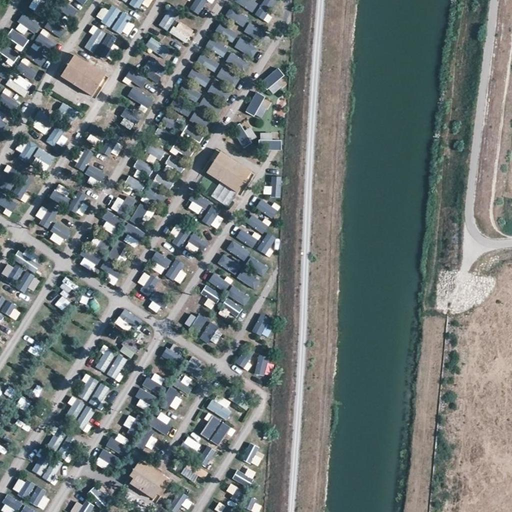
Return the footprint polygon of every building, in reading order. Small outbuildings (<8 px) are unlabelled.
[(44,0),(34,0),(29,6),(40,15),(49,4),(44,0)] [(132,0),(130,4),(140,12),(148,0),(132,0)] [(196,0),(190,9),(198,14),(208,0),(196,0)] [(249,0),(236,0),(235,4),(253,13),(258,4),(249,0)] [(263,0),(256,16),(265,20),(275,0),(263,0)] [(113,27),(119,11),(103,4),(96,20),(113,27)] [(230,9),(226,17),(245,27),(249,19),(230,9)] [(121,12),(113,29),(128,36),(136,19),(121,12)] [(159,26),(168,31),(176,18),(167,12),(159,26)] [(25,47),(31,35),(36,37),(42,24),(23,15),(16,30),(12,29),(7,39),(25,47)] [(187,44),(195,31),(178,21),(170,33),(187,44)] [(48,22),(45,29),(62,37),(66,29),(48,22)] [(220,24),(216,32),(234,41),(238,33),(220,24)] [(249,24),(245,31),(261,39),(265,31),(249,24)] [(95,28),(85,48),(103,56),(113,36),(95,28)] [(162,62),(170,52),(152,38),(145,47),(154,53),(153,55),(162,62)] [(225,56),(229,48),(210,39),(206,48),(225,56)] [(253,56),(257,49),(240,39),(236,46),(253,56)] [(5,44),(0,51),(0,53),(15,63),(20,54),(5,44)] [(27,54),(39,67),(48,58),(36,45),(27,54)] [(202,53),(197,61),(215,72),(220,64),(202,53)] [(227,63),(247,68),(249,59),(230,54),(227,63)] [(16,72),(34,80),(38,71),(20,63),(16,72)] [(100,85),(67,65),(53,86),(87,107),(100,85)] [(206,87),(211,78),(193,68),(188,77),(206,87)] [(222,68),(218,75),(235,86),(240,79),(222,68)] [(273,95),(289,81),(277,68),(261,83),(273,95)] [(130,69),(126,81),(144,87),(148,75),(130,69)] [(26,96),(32,83),(14,74),(8,87),(26,96)] [(150,107),(154,97),(132,88),(128,98),(150,107)] [(264,119),(271,98),(254,93),(247,113),(264,119)] [(187,118),(194,109),(178,96),(170,105),(187,118)] [(216,118),(221,108),(204,98),(198,107),(216,118)] [(64,103),(57,112),(69,122),(76,113),(64,103)] [(126,110),(120,124),(128,127),(129,124),(136,126),(140,115),(126,110)] [(0,121),(5,124),(10,117),(0,111),(0,121)] [(32,127),(47,134),(55,119),(39,111),(32,127)] [(241,146),(257,140),(251,124),(235,130),(241,146)] [(92,145),(101,135),(95,130),(86,140),(92,145)] [(48,141),(63,148),(67,137),(52,131),(48,141)] [(272,140),(272,133),(259,133),(260,150),(282,150),(282,140),(272,140)] [(23,138),(17,150),(50,166),(56,155),(23,138)] [(109,148),(119,154),(124,145),(113,140),(109,148)] [(161,161),(166,152),(150,143),(145,152),(161,161)] [(175,150),(192,157),(195,150),(178,143),(175,150)] [(83,148),(72,165),(83,172),(94,155),(83,148)] [(242,172),(211,153),(198,174),(229,193),(242,172)] [(139,194),(154,168),(140,160),(125,186),(139,194)] [(168,161),(166,166),(182,172),(184,167),(168,161)] [(101,183),(106,175),(90,165),(85,173),(101,183)] [(171,189),(176,181),(159,172),(155,179),(171,189)] [(264,183),(263,196),(281,197),(282,177),(271,176),(271,183),(264,183)] [(60,203),(74,188),(65,180),(51,195),(60,203)] [(25,192),(4,181),(0,189),(0,204),(14,212),(25,192)] [(23,190),(17,194),(24,203),(29,199),(23,190)] [(218,200),(229,206),(235,198),(224,191),(218,200)] [(196,194),(188,208),(200,215),(209,201),(196,194)] [(117,197),(112,209),(121,213),(125,201),(117,197)] [(84,216),(88,204),(73,199),(69,211),(84,216)] [(274,219),(280,209),(261,199),(256,209),(274,219)] [(140,203),(129,221),(139,227),(150,209),(140,203)] [(42,220),(48,210),(42,206),(36,216),(42,220)] [(225,217),(211,207),(202,220),(216,229),(225,217)] [(40,223),(47,228),(57,215),(49,210),(40,223)] [(109,213),(103,228),(115,233),(121,218),(109,213)] [(252,215),(246,223),(264,235),(269,226),(252,215)] [(48,238),(63,246),(70,232),(56,224),(48,238)] [(175,226),(170,234),(177,238),(181,229),(175,226)] [(241,229),(236,238),(254,247),(259,239),(241,229)] [(269,255),(277,237),(266,232),(258,250),(269,255)] [(202,255),(209,242),(193,233),(186,246),(202,255)] [(96,266),(102,257),(88,247),(81,255),(96,266)] [(22,251),(18,257),(36,269),(40,263),(22,251)] [(157,251),(152,259),(167,269),(172,260),(157,251)] [(218,265),(236,275),(241,265),(223,255),(218,265)] [(252,256),(237,277),(254,289),(269,268),(252,256)] [(85,258),(81,264),(91,271),(95,264),(85,258)] [(100,271),(119,278),(123,269),(104,262),(100,271)] [(173,264),(166,275),(180,284),(188,273),(173,264)] [(5,266),(3,276),(12,277),(14,267),(5,266)] [(19,286),(33,294),(40,279),(26,272),(19,286)] [(136,286),(150,294),(158,280),(144,272),(136,286)] [(212,275),(208,285),(206,284),(201,296),(220,303),(229,282),(212,275)] [(223,309),(240,316),(249,295),(231,288),(223,309)] [(57,291),(50,301),(61,309),(68,299),(57,291)] [(87,294),(82,301),(91,306),(96,299),(87,294)] [(154,295),(148,308),(161,313),(167,300),(154,295)] [(0,310),(12,318),(17,309),(0,298),(0,310)] [(119,319),(134,328),(139,319),(124,310),(119,319)] [(267,337),(274,319),(259,314),(252,332),(267,337)] [(212,315),(207,326),(224,334),(230,324),(212,315)] [(63,332),(76,337),(80,326),(68,321),(63,332)] [(50,339),(54,330),(43,324),(38,334),(50,339)] [(60,336),(54,345),(64,352),(70,343),(60,336)] [(34,342),(31,353),(38,355),(42,344),(34,342)] [(170,343),(164,357),(176,363),(182,348),(170,343)] [(236,364),(248,370),(257,351),(245,346),(236,364)] [(47,364),(56,368),(61,355),(52,351),(47,364)] [(104,372),(113,358),(103,352),(94,366),(104,372)] [(28,371),(36,359),(31,356),(23,368),(28,371)] [(184,366),(197,380),(206,371),(193,357),(184,366)] [(258,357),(256,374),(272,376),(274,359),(258,357)] [(107,375),(117,380),(125,363),(115,358),(107,375)] [(188,394),(195,381),(183,374),(176,387),(188,394)] [(88,401),(97,382),(87,377),(78,396),(88,401)] [(148,377),(142,385),(153,392),(158,384),(148,377)] [(35,397),(43,390),(36,381),(28,388),(35,397)] [(102,383),(90,402),(98,407),(110,388),(102,383)] [(139,398),(137,406),(146,409),(151,392),(139,388),(136,397),(139,398)] [(169,390),(162,403),(176,410),(183,397),(169,390)] [(233,391),(228,398),(247,410),(252,403),(233,391)] [(28,413),(32,401),(23,398),(19,409),(28,413)] [(75,399),(65,418),(75,423),(85,404),(75,399)] [(226,421),(232,412),(213,399),(207,408),(226,421)] [(85,429),(95,411),(86,406),(76,424),(85,429)] [(17,424),(22,415),(15,411),(10,421),(17,424)] [(161,411),(152,425),(178,440),(187,426),(161,411)] [(219,433),(225,425),(207,412),(201,421),(219,433)] [(104,415),(100,424),(108,427),(111,418),(104,415)] [(130,428),(136,418),(129,415),(124,425),(130,428)] [(57,451),(67,434),(58,429),(48,446),(57,451)] [(72,451),(76,439),(67,436),(63,449),(72,451)] [(153,450),(158,439),(151,436),(146,447),(153,450)] [(187,437),(184,444),(198,452),(201,445),(187,437)] [(111,438),(106,446),(118,453),(123,445),(111,438)] [(210,439),(204,453),(221,460),(227,445),(210,439)] [(0,453),(0,456),(9,460),(12,454),(1,450),(0,453)] [(99,460),(116,467),(120,457),(102,450),(99,460)] [(38,456),(33,475),(53,479),(57,460),(38,456)] [(156,495),(161,498),(172,481),(141,461),(130,477),(133,479),(130,484),(153,500),(156,495)] [(195,482),(200,475),(187,466),(181,474),(195,482)] [(253,474),(237,469),(233,481),(248,487),(253,474)] [(12,490),(27,498),(34,486),(20,477),(12,490)] [(99,484),(91,492),(104,504),(111,496),(99,484)] [(7,511),(19,511),(25,504),(9,494),(0,508),(7,511)] [(37,494),(33,506),(46,510),(49,498),(37,494)] [(91,511),(95,506),(84,499),(76,511),(91,511)] [(248,509),(254,511),(259,511),(263,505),(252,500),(248,509)] [(219,511),(222,511),(226,505),(219,502),(215,510),(219,511)] [(183,503),(174,508),(175,511),(187,511),(188,511),(183,503)]
